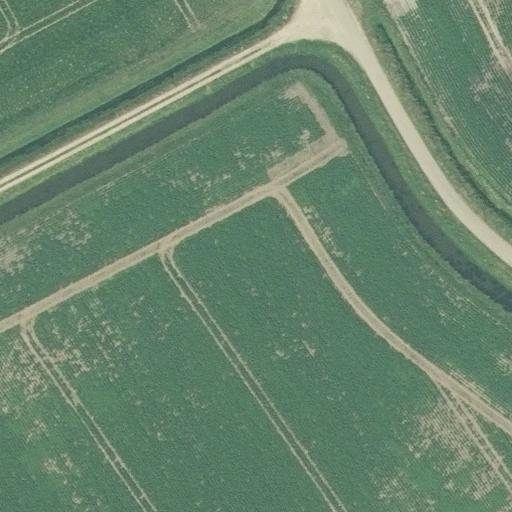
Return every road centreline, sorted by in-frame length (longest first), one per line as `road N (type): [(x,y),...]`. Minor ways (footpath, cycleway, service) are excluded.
road 1 (track): [(0,185),(322,12)]
road 2 (unclassified): [(511,256),(453,207),(316,0)]
